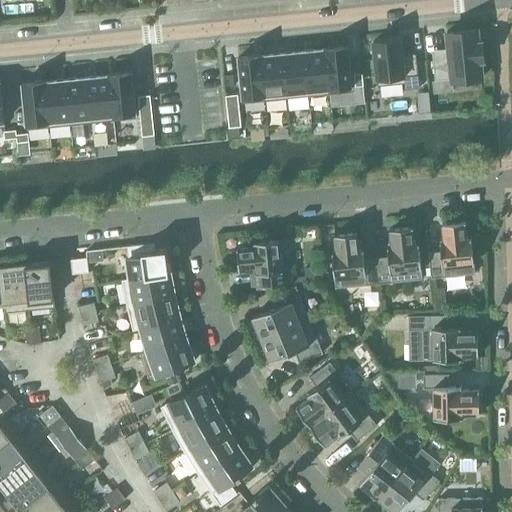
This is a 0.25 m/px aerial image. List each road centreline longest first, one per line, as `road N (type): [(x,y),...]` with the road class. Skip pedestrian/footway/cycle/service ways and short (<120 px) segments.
road 1 (residential): [(0,50),(488,0)]
road 2 (residential): [(199,210),(507,178),(511,344)]
road 3 (residential): [(199,210),(217,311),(241,373),(268,422),(349,511)]
road 4 (residential): [(199,210),(0,230)]
